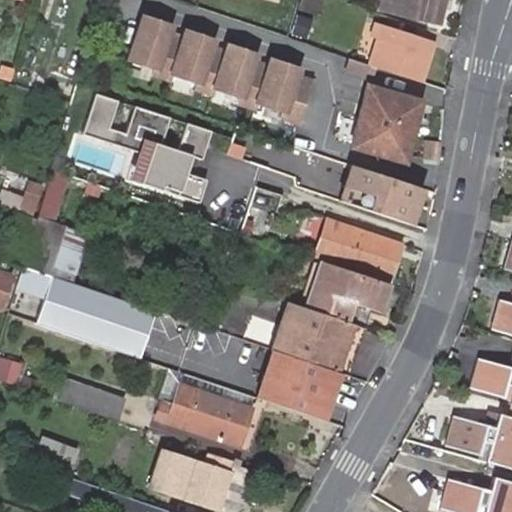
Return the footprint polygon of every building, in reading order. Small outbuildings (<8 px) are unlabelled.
[(387,0),(385,13),(442,25),(446,0),(387,0)] [(297,15),(290,34),(305,39),(311,19),(297,15)] [(372,67),(422,83),(436,40),(435,40),(379,22),(375,34),(382,36),(375,57),(372,67)] [(173,32),(146,23),(133,63),(162,72),(160,78),(173,83),(175,77),(203,86),(201,93),(217,99),(219,91),(246,100),(244,107),(260,113),(262,106),(289,115),(286,122),(302,127),(316,87),(300,82),(303,73),(275,64),(272,72),(258,68),(261,58),(231,48),(228,57),(216,53),(219,44),(189,35),(186,45),(171,40),(173,32)] [(420,103),(370,86),(350,144),(400,161),(420,103)] [(115,102),(93,95),(80,134),(148,156),(139,184),(179,197),(191,158),(201,161),(211,131),(187,124),(179,147),(161,141),(168,118),(135,107),(125,136),(107,129),(115,102)] [(420,190),(352,167),(341,199),(351,202),(356,189),(375,195),(370,211),(409,223),(420,190)] [(48,187),(37,219),(56,225),(70,180),(52,174),(48,187)] [(3,192),(0,201),(0,208),(21,216),(36,221),(37,219),(48,187),(24,179),(18,197),(3,192)] [(36,221),(21,216),(16,230),(31,236),(36,221)] [(56,225),(37,219),(36,221),(31,236),(21,267),(49,277),(71,284),(88,236),(56,225)] [(399,248),(333,225),(321,258),(388,281),(399,248)] [(0,246),(0,260),(6,263),(10,249),(0,246)] [(511,249),(506,248),(498,275),(511,278),(511,249)] [(374,313),(384,285),(317,262),(302,309),(342,322),(348,304),(374,313)] [(49,277),(21,267),(5,315),(34,325),(49,277)] [(0,299),(9,273),(0,269),(0,299)] [(71,284),(49,277),(34,325),(137,360),(153,312),(71,284)] [(347,377),(363,329),(342,322),(302,309),(286,303),(270,351),(338,374),(347,377)] [(485,337),(511,344),(511,313),(493,308),(485,337)] [(338,374),(270,351),(259,383),(327,406),(338,374)] [(15,359),(0,356),(0,378),(11,383),(15,359)] [(499,403),(501,395),(509,397),(505,413),(509,414),(511,414),(511,376),(473,366),(466,394),(499,403)] [(156,400),(168,404),(175,385),(252,410),(255,401),(253,400),(166,370),(156,400)] [(41,382),(19,374),(16,384),(37,392),(41,382)] [(123,397),(62,376),(55,397),(116,418),(123,397)] [(327,406),(259,383),(253,400),(255,401),(321,423),(327,406)] [(168,404),(156,400),(150,417),(240,447),(252,410),(175,385),(168,404)] [(505,413),(499,411),(497,421),(506,424),(509,414),(505,413)] [(482,434),(493,437),(497,421),(486,418),(482,434)] [(484,471),(511,478),(511,425),(506,424),(497,421),(493,437),(482,434),(451,426),(444,453),(475,461),(477,452),(488,455),(484,471)] [(79,448),(55,444),(51,467),(75,471),(79,448)] [(162,454),(149,491),(214,511),(217,511),(229,476),(162,454)] [(436,511),(511,511),(511,492),(488,486),(485,498),(475,495),(443,487),(436,511)] [(133,511),(136,504),(91,489),(86,502),(116,511),(133,511)]
